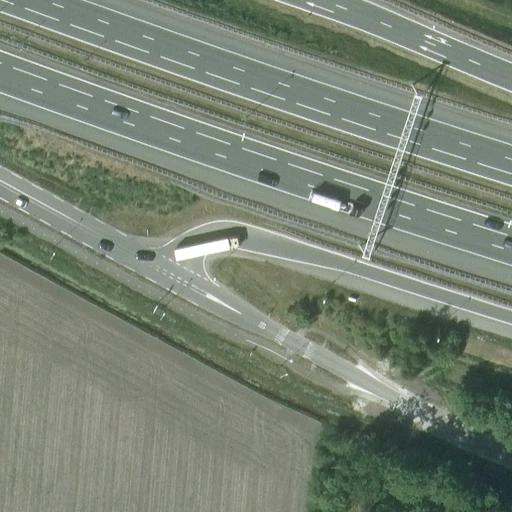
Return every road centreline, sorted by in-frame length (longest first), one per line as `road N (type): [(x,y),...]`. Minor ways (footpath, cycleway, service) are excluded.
road 1 (motorway): [(0,68),(511,248)]
road 2 (motorway): [(511,170),(31,0)]
road 3 (unclassified): [(511,456),(165,274)]
road 4 (motorway): [(165,274),(198,242),(238,239),(511,318)]
road 5 (motorway): [(511,82),(312,0)]
road 6 (primary): [(165,274),(0,186)]
